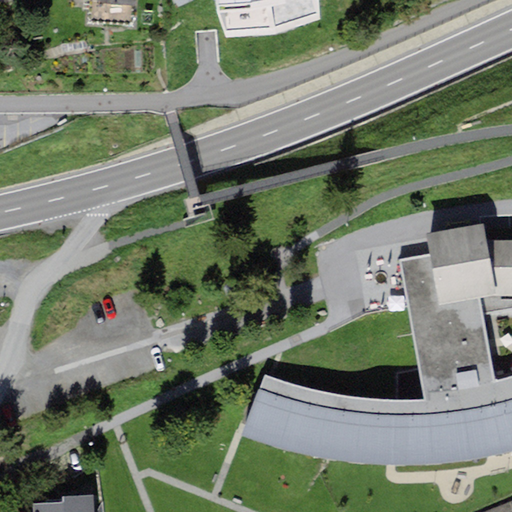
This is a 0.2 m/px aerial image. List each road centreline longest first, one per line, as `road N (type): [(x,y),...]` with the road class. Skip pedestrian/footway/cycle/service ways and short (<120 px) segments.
road 1 (residential): [(0,102),(226,93),(459,0)]
road 2 (primary): [(511,28),(258,136),(97,187)]
road 3 (unclassified): [(0,381),(27,304),(94,216),(97,187)]
